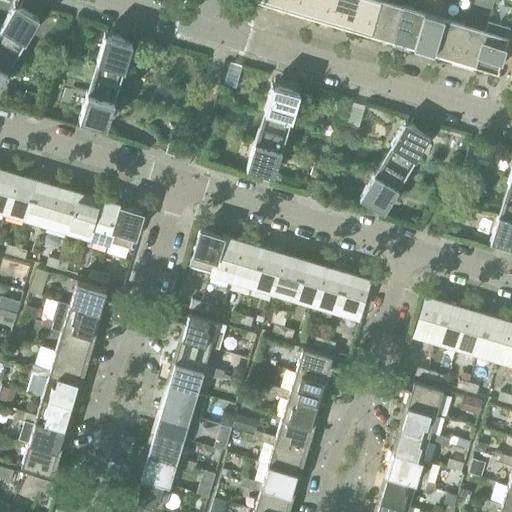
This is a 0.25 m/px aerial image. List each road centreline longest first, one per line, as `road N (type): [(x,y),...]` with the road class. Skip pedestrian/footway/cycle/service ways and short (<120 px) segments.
road 1 (residential): [(511,119),(210,29)]
road 2 (residential): [(405,249),(179,183)]
road 3 (residential): [(90,484),(131,392),(145,296)]
road 4 (residential): [(90,484),(109,387),(145,296)]
road 5 (residential): [(179,183),(0,127)]
road 6 (residential): [(323,511),(332,455),(371,361)]
road 7 (residential): [(335,511),(356,462),(371,361)]
